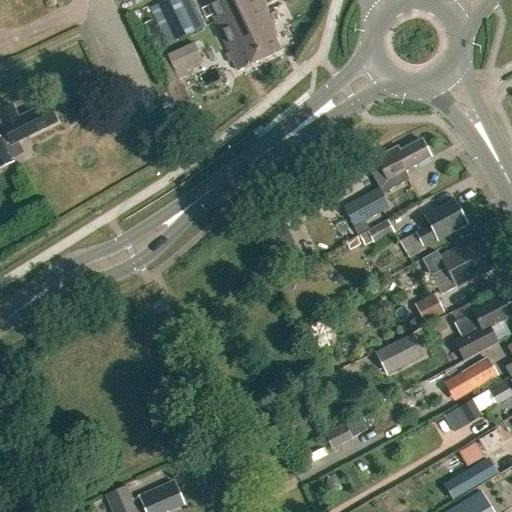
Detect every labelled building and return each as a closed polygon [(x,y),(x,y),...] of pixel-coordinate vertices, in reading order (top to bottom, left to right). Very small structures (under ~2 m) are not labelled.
[(163,0),(158,2),(174,39),(203,27),(191,0),(163,0)] [(279,48),(269,28),(273,26),(266,13),(268,12),(262,0),(204,0),(238,69),(279,48)] [(168,56),(174,71),(200,59),(193,44),(168,56)] [(0,136),(0,167),(14,161),(12,158),(23,153),(18,141),(55,123),(47,105),(19,118),(13,105),(0,111),(0,119),(4,127),(3,127),(6,133),(0,136)] [(383,194),(409,180),(404,171),(430,157),(421,140),(402,151),(400,146),(376,159),(381,169),(372,174),(383,194)] [(336,195),(329,182),(316,188),(323,202),(336,195)] [(379,189),(343,208),(354,227),(389,208),(379,189)] [(428,226),(401,241),(411,258),(425,249),(423,247),(438,239),(438,240),(466,224),(453,202),(423,219),(428,226)] [(278,215),(256,226),(275,267),(291,259),(284,247),(292,243),(278,215)] [(367,232),(374,244),(394,232),(388,221),(367,232)] [(357,238),(346,244),(356,262),(366,256),(357,238)] [(442,258),(459,287),(490,268),(476,244),(461,253),(459,248),(442,258)] [(511,310),(503,295),(472,312),(481,329),(455,343),(464,358),(496,340),(489,328),(511,315),(511,310)] [(321,323),(320,330),(327,335),(334,331),(334,324),(328,319),(321,323)] [(374,352),(385,373),(421,355),(410,333),(374,352)] [(498,376),(488,359),(462,374),(471,391),(498,376)] [(489,393),(496,405),(511,395),(511,380),(511,381),(511,380),(489,393)] [(471,401),(446,414),(454,429),(479,416),(471,401)] [(343,425),(323,435),(331,450),(351,440),(343,425)] [(497,429),(473,443),(474,445),(481,456),(504,443),(497,429)] [(474,445),(459,453),(466,466),(482,458),(481,456),(474,445)] [(457,477),(466,493),(497,474),(487,459),(457,477)] [(139,498),(134,500),(128,486),(108,495),(114,511),(167,511),(183,505),(173,482),(139,497),(139,498)] [(6,511),(23,503),(12,484),(0,490),(0,501),(5,511),(6,511)] [(481,511),(489,508),(480,492),(445,511),(481,511)]
